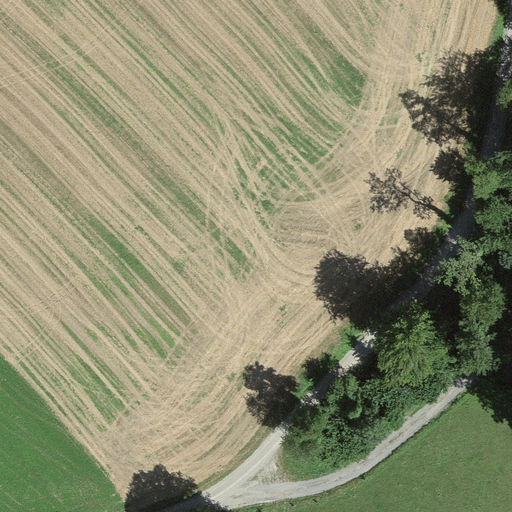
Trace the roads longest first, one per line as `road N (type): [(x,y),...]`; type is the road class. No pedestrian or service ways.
road 1 (track): [(240,476),(453,244),(479,193),(511,33)]
road 2 (track): [(240,476),(258,490),(350,475),(425,421),(511,320)]
